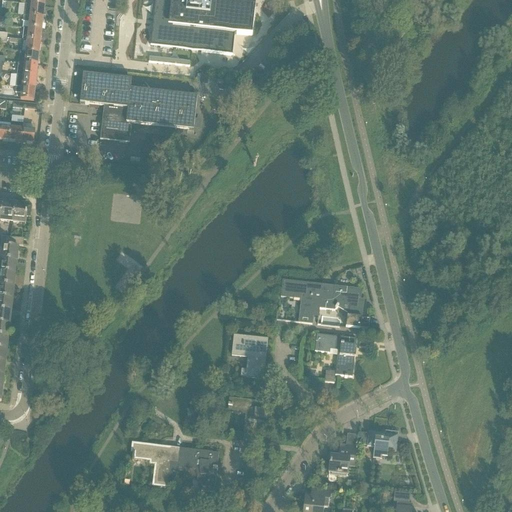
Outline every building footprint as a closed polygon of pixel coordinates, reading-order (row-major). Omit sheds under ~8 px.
[(152,25),(150,47),(232,56),(235,35),(252,37),(255,0),(159,0),(157,25),(152,25)] [(25,5),(24,17),(43,19),(44,7),(31,6),(25,5)] [(24,17),(23,23),(29,24),(28,29),(41,31),(43,19),(24,17)] [(22,41),(27,41),(40,43),(41,31),(28,29),(24,29),(22,41)] [(27,41),(25,53),(39,55),(40,43),(27,41)] [(20,53),(18,64),(24,65),(37,66),(39,55),(25,53),(25,54),(20,53)] [(18,65),(17,76),(36,78),(37,66),(24,65),(18,64),(18,65)] [(17,76),(16,88),(35,90),(36,78),(17,76)] [(100,141),(129,145),(131,125),(193,133),(197,98),(130,91),(131,82),(83,76),(79,105),(103,108),(100,141)] [(15,92),(15,94),(21,94),(20,101),(23,101),(33,102),(34,92),(35,90),(16,88),(15,92)] [(225,88),(223,99),(238,101),(240,89),(225,88)] [(10,129),(9,142),(21,144),(22,130),(23,125),(11,124),(10,129)] [(0,141),(9,142),(10,129),(0,127),(0,141)] [(22,130),(21,144),(33,145),(34,132),(22,130)] [(0,214),(0,221),(12,223),(14,205),(1,204),(0,214)] [(14,205),(12,223),(25,224),(25,225),(26,218),(30,218),(31,207),(27,207),(27,206),(26,206),(26,207),(14,205)] [(9,238),(8,245),(23,247),(24,240),(9,238)] [(1,247),(0,252),(0,260),(16,262),(17,250),(18,250),(18,249),(1,247)] [(0,260),(0,273),(15,275),(15,274),(14,274),(16,262),(0,260)] [(0,273),(0,286),(13,288),(14,275),(15,275),(0,273)] [(281,296),(280,298),(294,299),(294,296),(301,297),(300,300),(298,324),(312,325),(311,324),(312,316),(319,317),(320,310),(321,300),(322,286),(321,286),(316,286),(316,288),(309,287),(310,285),(282,282),(281,296)] [(0,298),(12,300),(11,300),(13,288),(0,286),(0,298)] [(322,286),(320,310),(335,312),(336,310),(339,305),(348,306),(345,329),(368,331),(369,320),(361,319),(363,301),(361,300),(362,291),(322,286)] [(0,298),(0,311),(10,313),(11,300),(12,300),(0,298)] [(0,311),(0,324),(9,326),(9,325),(8,325),(10,313),(0,311)] [(0,324),(0,337),(7,338),(8,326),(9,326),(0,324)] [(317,336),(315,353),(330,354),(330,351),(338,352),(336,373),(329,372),(329,373),(325,373),(325,376),(324,380),(324,383),(334,385),(335,377),(335,376),(344,378),(344,379),(347,379),(347,378),(352,378),(354,358),(352,358),(353,348),(355,348),(355,347),(356,342),(356,340),(337,338),(317,336)] [(264,374),(266,355),(262,355),(263,351),(267,351),(268,340),(260,340),(259,343),(255,343),(256,339),(234,337),(232,357),(233,357),(233,353),(248,355),(247,372),(242,371),(241,378),(263,380),(263,379),(260,379),(260,373),(264,374)] [(267,416),(268,411),(266,411),(267,404),(229,399),(228,408),(231,408),(230,412),(250,414),(249,420),(247,420),(245,441),(262,443),(265,416),(267,416)] [(368,433),(367,447),(367,448),(373,448),(373,451),(374,452),(373,459),(382,460),(382,457),(387,458),(388,453),(396,454),(398,433),(388,432),(387,436),(385,436),(385,434),(368,433)] [(347,475),(347,477),(348,477),(349,467),(354,468),(353,478),(354,478),(358,437),(348,436),(346,447),(340,446),(339,458),(331,457),(329,475),(330,473),(337,474),(337,475),(341,475),(347,475)] [(132,445),(131,454),(133,454),(132,462),(134,462),(134,461),(137,462),(155,464),(153,487),(167,489),(170,464),(172,449),(132,445)] [(172,449),(170,464),(178,465),(177,467),(201,470),(199,493),(201,493),(201,494),(204,494),(204,493),(214,494),(216,472),(217,472),(217,471),(218,471),(218,470),(217,469),(215,469),(215,465),(216,465),(217,464),(217,463),(218,455),(213,454),(213,456),(205,453),(204,455),(197,452),(196,454),(188,451),(187,454),(180,451),(180,450),(179,451),(172,450),(172,449)] [(303,511),(322,511),(323,509),(328,509),(330,492),(312,490),(311,500),(305,499),(303,511)] [(412,503),(412,494),(396,493),(396,503),(412,503)]
